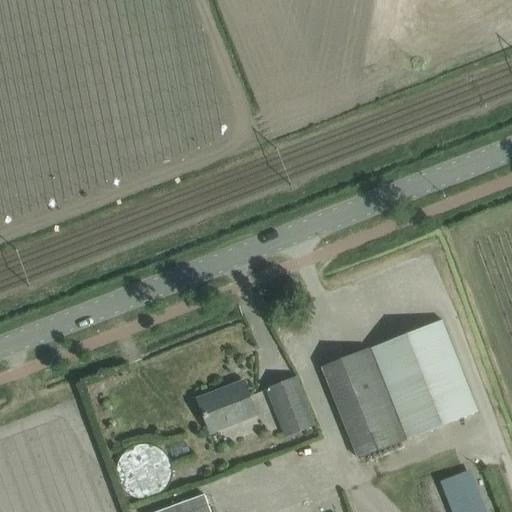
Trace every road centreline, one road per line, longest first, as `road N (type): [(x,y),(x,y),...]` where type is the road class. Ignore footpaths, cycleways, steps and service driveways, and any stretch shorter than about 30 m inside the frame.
road 1 (tertiary): [(511,150),(0,348)]
road 2 (unknown): [(256,276),(304,392),(369,511)]
